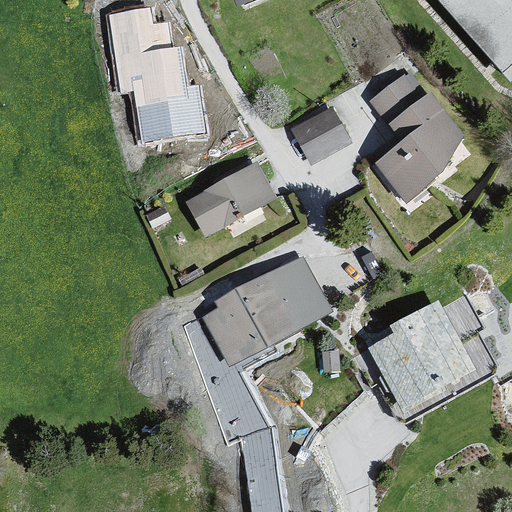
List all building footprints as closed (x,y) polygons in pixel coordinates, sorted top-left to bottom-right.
[(303,0),(238,0),(244,19),(304,1),(303,0)] [(511,0),(438,0),(503,73),(511,64),(511,0)] [(483,147),(410,80),(366,100),(411,150),(385,167),(415,216),(462,190),(483,147)] [(333,110),(295,132),(320,181),(364,158),(333,110)] [(281,207),(255,171),(189,208),(213,251),(281,207)] [(348,321),(308,265),(207,323),(244,384),(348,321)] [(511,326),(491,289),(376,359),(408,453),(511,403),(511,326)]
